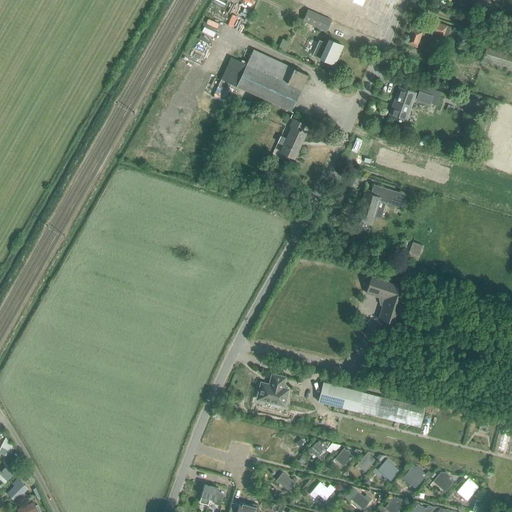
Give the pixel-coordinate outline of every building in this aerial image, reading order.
[(308,10),(303,21),(326,31),(331,21),(308,10)] [(431,19),(426,33),(430,34),(428,39),(439,43),(446,25),(431,19)] [(424,50),(428,39),(430,34),(426,33),(422,32),(425,26),(413,22),(405,43),(424,50)] [(289,42),(282,39),(277,49),(285,52),(289,42)] [(313,55),(334,64),(342,46),(329,40),(327,44),(319,41),(313,55)] [(481,62),(511,71),(511,51),(487,44),(481,62)] [(220,79),(223,80),(236,86),(290,112),(307,74),(253,49),(246,64),(230,57),(220,79)] [(420,85),(418,92),(415,100),(428,104),(429,102),(435,104),(440,91),(420,85)] [(388,116),(406,122),(416,93),(398,87),(388,116)] [(286,139),(280,136),(277,142),(283,145),(280,152),(294,159),(306,133),(301,131),(305,124),(293,119),(289,126),(292,127),(286,139)] [(403,156),(380,149),(375,164),(410,175),(412,167),(401,163),(403,156)] [(412,167),(410,175),(444,185),(449,170),(426,163),(423,170),(412,167)] [(359,212),(358,211),(355,220),(372,225),(374,217),(380,219),(385,203),(401,208),(405,194),(392,191),(374,185),(371,194),(365,193),(359,212)] [(412,242),(406,261),(416,264),(422,246),(412,242)] [(378,319),(395,324),(407,288),(371,276),(366,293),(380,298),(380,300),(381,305),(383,305),(378,319)] [(272,404),(273,406),(278,407),(280,406),(281,405),(283,405),(287,390),(282,388),(284,378),(272,375),(270,385),(261,383),(257,399),(271,402),(272,404)] [(318,402),(419,427),(424,408),(323,382),(318,402)] [(308,450),(321,461),(327,453),(325,450),(328,447),(322,442),(319,445),(315,442),(308,450)] [(343,448),(334,459),(343,466),(352,455),(349,452),(350,451),(347,450),(347,451),(343,448)] [(356,464),(364,472),(375,459),(367,452),(356,464)] [(385,458),(376,469),(390,481),(399,470),(385,458)] [(413,464),(402,477),(415,488),(424,477),(426,479),(431,473),(428,471),(425,474),(413,464)] [(450,476),(442,470),(432,481),(445,492),(451,484),(451,483),(453,482),(448,478),(450,476)] [(283,472),(277,479),(290,489),(297,479),(294,477),(292,480),(283,472)] [(468,478),(458,489),(469,498),(478,487),(468,478)] [(12,494),(17,498),(26,489),(17,479),(13,484),(15,486),(8,493),(11,496),(12,494)] [(314,498),(318,494),(325,500),(335,489),(330,484),(327,488),(319,482),(309,494),(314,498)] [(204,485),(199,502),(200,502),(198,507),(206,509),(207,504),(208,504),(210,498),(215,500),(215,499),(221,501),(223,494),(217,491),(218,488),(204,485)] [(351,499),(363,509),(370,501),(369,501),(371,499),(368,497),(366,498),(357,491),(351,499)] [(390,511),(397,511),(404,504),(406,502),(401,499),(400,500),(397,497),(396,498),(394,496),(385,507),(390,511)] [(229,511),(257,511),(259,507),(259,505),(250,502),(249,504),(239,502),(239,504),(232,502),(229,511)] [(33,503),(18,510),(18,511),(37,511),(40,511),(37,506),(35,507),(33,503)] [(426,508),(423,505),(422,507),(418,503),(410,511),(430,511),(435,507),(429,505),(426,508)]
